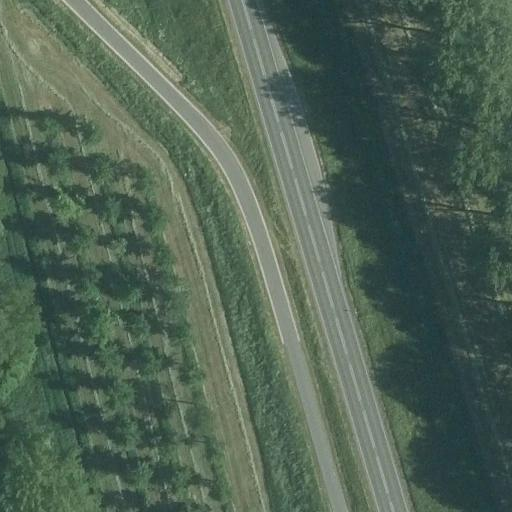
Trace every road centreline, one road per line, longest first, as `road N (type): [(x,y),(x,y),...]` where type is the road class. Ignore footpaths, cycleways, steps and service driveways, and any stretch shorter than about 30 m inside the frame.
road 1 (unclassified): [(340,511),(241,179),(160,79),(76,0)]
road 2 (trunk): [(391,511),(241,0)]
